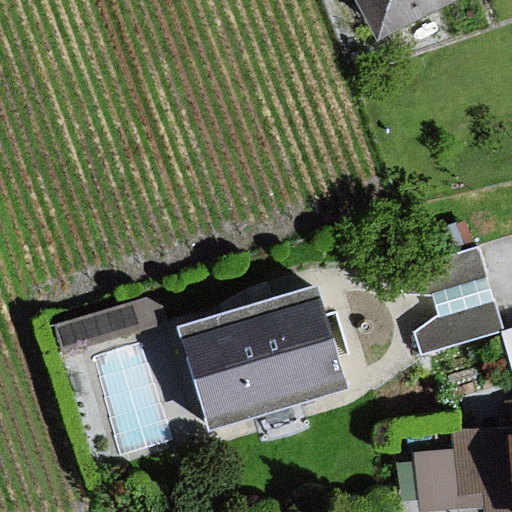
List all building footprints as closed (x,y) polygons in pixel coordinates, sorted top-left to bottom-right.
[(357,0),(378,38),(449,0),(357,0)] [(486,275),(478,244),(399,270),(406,292),(433,292),(486,275)] [(318,284),(179,329),(210,426),(349,381),(318,284)] [(439,313),(414,328),(421,356),(503,330),(495,298),(439,313)] [(511,511),(511,432),(503,433),(452,430),(455,448),(413,452),(419,510),(486,506),(486,511),(511,511)]
